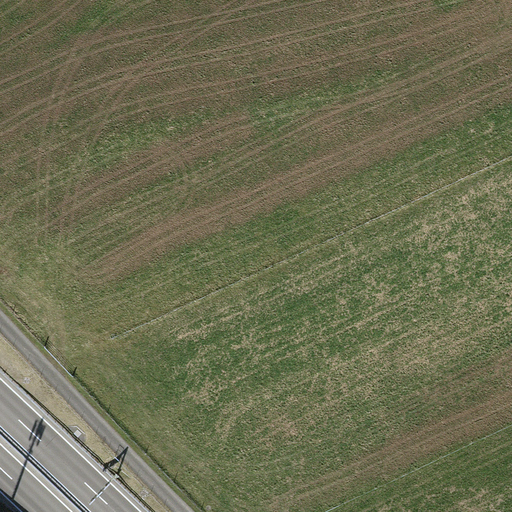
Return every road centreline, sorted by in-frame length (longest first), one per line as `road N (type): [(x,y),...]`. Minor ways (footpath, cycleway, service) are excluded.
road 1 (track): [(0,318),(185,511)]
road 2 (trunk): [(116,511),(0,401)]
